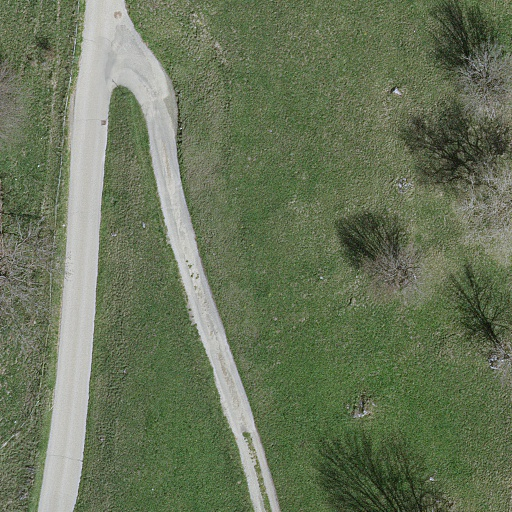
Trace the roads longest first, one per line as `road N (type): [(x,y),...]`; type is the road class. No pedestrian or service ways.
road 1 (unclassified): [(53,511),(102,0)]
road 2 (track): [(99,35),(149,96),(187,290),(256,511)]
